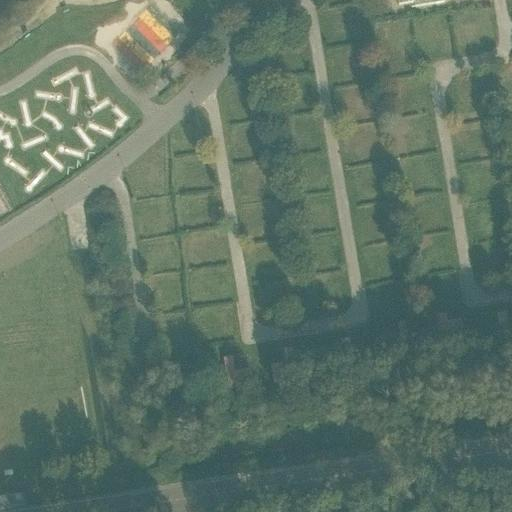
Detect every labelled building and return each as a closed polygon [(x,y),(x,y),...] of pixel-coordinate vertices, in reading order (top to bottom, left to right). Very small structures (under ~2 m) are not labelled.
[(358,7),(324,11),(326,32),(343,30),(344,33),(361,31),(358,7)] [(336,74),(365,72),(363,50),(334,52),(336,74)] [(380,53),(382,76),(413,74),(412,51),(380,53)] [(285,55),(267,56),(269,76),(286,75),(285,55)] [(511,80),(499,82),(502,104),(511,102),(511,80)] [(224,94),(228,116),(244,114),(245,120),(258,118),(254,89),(224,94)] [(470,127),(474,146),(491,142),(487,123),(470,127)] [(233,130),(235,149),(257,147),(255,127),(233,130)] [(288,131),(290,154),(313,152),(311,129),(288,131)] [(426,158),(400,163),(404,184),(430,179),(426,158)] [(250,192),(269,192),(268,165),(249,166),(250,192)] [(195,189),(194,169),(174,170),(175,190),(195,189)] [(311,169),(294,170),(295,193),(312,192),(311,169)] [(170,201),(152,204),(155,224),(173,221),(170,201)] [(301,206),(302,226),(325,225),(323,204),(301,206)] [(361,230),(388,228),(387,204),(360,206),(361,230)] [(247,357),(221,359),(223,387),(248,386),(247,357)] [(185,422),(187,432),(200,431),(198,420),(185,422)]
